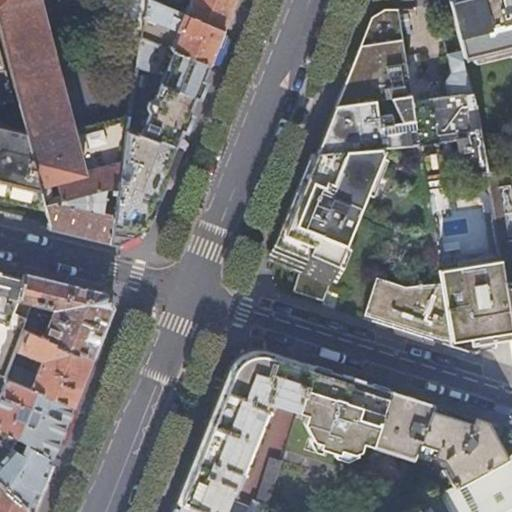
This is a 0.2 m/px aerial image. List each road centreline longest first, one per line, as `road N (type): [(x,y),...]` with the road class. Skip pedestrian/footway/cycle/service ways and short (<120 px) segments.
road 1 (residential): [(190,287),(511,394)]
road 2 (tertiary): [(190,287),(307,0)]
road 3 (tertiary): [(99,511),(190,287)]
road 4 (residential): [(0,242),(190,287)]
